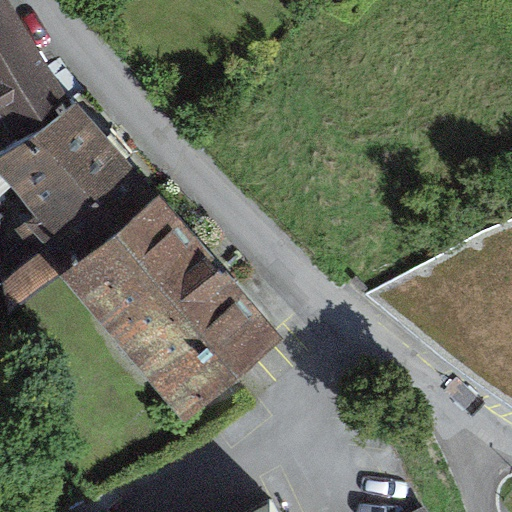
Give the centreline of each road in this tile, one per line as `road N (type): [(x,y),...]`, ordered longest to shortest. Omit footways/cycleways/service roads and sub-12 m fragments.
road 1 (residential): [(511,430),(322,286),(59,0)]
road 2 (track): [(463,396),(494,511)]
